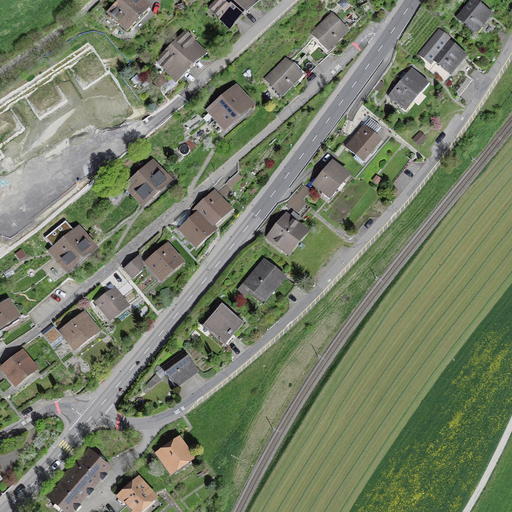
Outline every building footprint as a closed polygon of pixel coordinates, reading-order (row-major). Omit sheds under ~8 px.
[(127,32),(149,8),(140,0),(122,0),(109,14),(127,32)] [(221,13),(231,23),(242,13),(229,0),(217,0),(209,9),(218,18),(221,13)] [(229,0),(242,13),(253,2),(250,0),(229,0)] [(477,33),(492,15),(473,0),(471,0),(457,18),(477,33)] [(318,42),(327,50),(348,30),(332,14),(311,34),(318,42)] [(434,61),(451,74),(466,56),(447,41),(449,39),(438,31),(420,54),(431,64),(434,61)] [(170,47),(189,65),(199,55),(181,36),(170,47)] [(43,67),(64,98),(73,92),(80,102),(100,87),(99,85),(109,78),(84,40),(43,67)] [(327,50),(318,42),(307,53),(318,64),(329,53),(327,50)] [(189,65),(170,47),(159,57),(178,76),(189,65)] [(293,66),(301,75),(304,78),(315,66),(304,55),(293,66)] [(281,95),(301,75),(293,66),(285,59),(265,79),(281,95)] [(71,108),(43,67),(0,96),(0,144),(3,149),(14,142),(15,143),(36,131),(29,121),(39,115),(44,122),(54,115),(55,117),(71,108)] [(420,95),(429,85),(411,70),(389,96),(404,109),(418,91),(421,93),(420,95)] [(117,90),(96,104),(108,122),(118,115),(120,117),(130,110),(117,90)] [(248,107),(235,91),(212,111),(226,127),(248,107)] [(89,109),(68,123),(80,141),(90,134),(91,136),(102,129),(89,109)] [(375,131),(380,126),(370,118),(366,123),(375,131)] [(363,162),(381,141),(364,126),(346,147),(356,156),(354,159),(360,164),(362,161),(363,162)] [(40,142),(51,159),(62,152),(63,155),(74,148),(61,128),(40,142)] [(32,147),(11,161),(23,178),(33,171),(35,173),(45,166),(32,147)] [(378,175),(391,185),(411,160),(398,150),(378,175)] [(330,197),(348,176),(333,164),(315,185),(330,197)] [(130,187),(144,203),(166,182),(152,167),(130,187)] [(286,204),(297,212),(304,202),(302,201),(310,191),(303,185),(296,195),(294,194),(286,204)] [(226,186),(220,191),(224,195),(230,190),(226,186)] [(197,212),(199,215),(210,226),(213,230),(214,230),(210,226),(228,210),(215,195),(197,212)] [(213,230),(210,226),(199,215),(182,230),(194,244),(203,237),(204,238),(213,230)] [(280,243),(290,251),(303,234),(295,227),(298,224),(288,216),(269,239),(278,246),(280,243)] [(78,233),(54,252),(68,268),(91,249),(78,233)] [(161,279),(180,262),(167,247),(162,252),(161,250),(152,258),(153,260),(148,264),(161,279)] [(139,253),(122,267),(133,279),(142,271),(139,253)] [(294,285),(264,260),(245,283),(252,289),(249,292),(259,301),(262,297),(264,299),(273,288),(284,297),(294,285)] [(125,280),(117,270),(103,281),(111,291),(125,280)] [(114,292),(99,304),(110,318),(125,306),(114,292)] [(210,333),(226,346),(235,337),(231,333),(241,321),(218,302),(202,321),(213,330),(210,333)] [(19,320),(8,303),(0,307),(0,328),(7,324),(9,326),(19,320)] [(84,316),(63,332),(75,348),(95,332),(84,316)] [(44,335),(53,346),(64,337),(55,326),(44,335)] [(176,388),(199,372),(184,352),(162,368),(176,388)] [(16,383),(33,370),(22,355),(5,369),(16,383)] [(178,442),(160,454),(175,474),(192,463),(178,442)] [(89,451),(48,498),(55,504),(53,507),(59,511),(60,511),(62,510),(64,511),(72,511),(110,469),(103,463),(105,460),(98,454),(96,457),(89,451)] [(138,482),(122,496),(135,511),(137,511),(138,511),(139,511),(143,511),(154,503),(151,500),(153,498),(138,482)]
